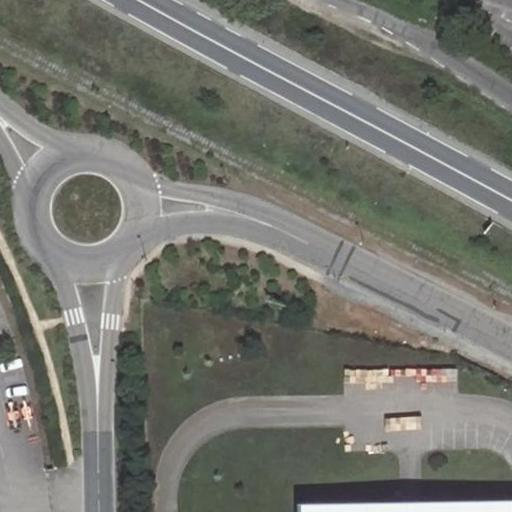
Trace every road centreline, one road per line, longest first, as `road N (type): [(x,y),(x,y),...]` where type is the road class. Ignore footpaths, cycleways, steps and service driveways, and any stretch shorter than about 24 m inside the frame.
road 1 (primary): [(142,0),(511,202)]
road 2 (unclassified): [(220,208),(511,347)]
road 3 (unclassified): [(511,97),(414,31),(334,0)]
road 4 (unclassified): [(96,362),(97,511)]
road 5 (unknown): [(97,506),(37,500),(0,423)]
